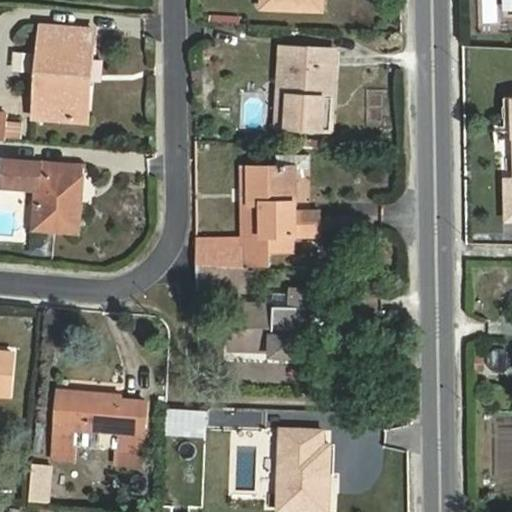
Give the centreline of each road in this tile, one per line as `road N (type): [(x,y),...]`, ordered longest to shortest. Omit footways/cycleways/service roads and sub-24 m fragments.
road 1 (unclassified): [(434,0),(442,511)]
road 2 (residential): [(177,0),(183,243),(128,289),(0,279)]
